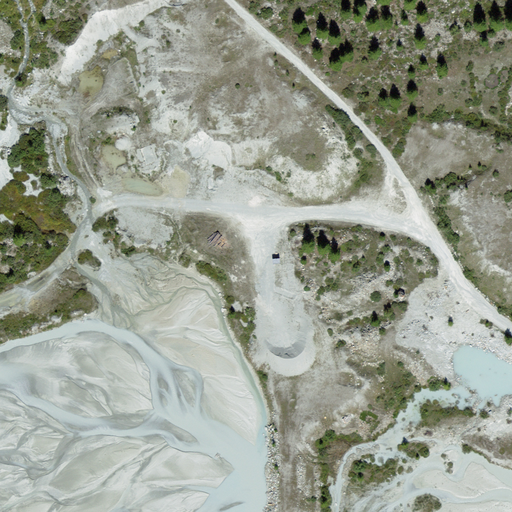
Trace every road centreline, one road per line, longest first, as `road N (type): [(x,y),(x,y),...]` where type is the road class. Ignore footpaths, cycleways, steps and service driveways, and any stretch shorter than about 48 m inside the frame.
road 1 (track): [(436,241),(371,213),(109,202),(52,270),(0,297)]
road 2 (track): [(511,329),(476,303),(384,153),(227,0)]
